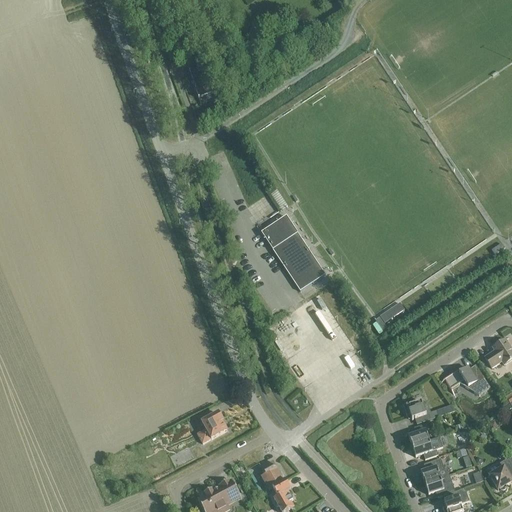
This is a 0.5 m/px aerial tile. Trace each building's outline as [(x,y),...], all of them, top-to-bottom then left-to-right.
[(203,63),(201,63),(199,56),(187,60),(190,67),(189,67),(191,74),(200,98),(214,93),(203,63)] [(286,218),(261,234),(300,293),(325,276),(286,218)] [(400,305),(380,318),(381,319),(385,325),(404,312),(400,305)] [(379,319),(376,322),(382,332),(386,329),(379,319)] [(485,359),(492,370),(502,363),(504,366),(511,360),(511,350),(505,341),(494,348),(496,352),(485,359)] [(463,369),(439,384),(440,385),(445,382),(454,396),(455,396),(451,391),(460,385),(478,397),(490,389),(476,367),(470,371),(468,369),(465,371),(463,369)] [(431,415),(428,408),(424,409),(421,402),(413,405),(413,403),(403,407),(407,417),(410,416),(412,422),(431,415)] [(438,419),(456,413),(452,407),(436,412),(438,419)] [(509,407),(502,411),(504,415),(511,411),(509,407)] [(202,445),(227,431),(221,421),(223,420),(221,416),(218,416),(218,415),(201,424),(206,432),(198,437),(202,445)] [(495,424),(489,427),(492,434),(498,430),(495,424)] [(416,435),(408,438),(412,448),(429,442),(425,432),(429,431),(427,425),(414,429),(416,435)] [(439,439),(429,442),(412,448),(415,458),(423,456),(425,461),(438,457),(436,449),(442,447),(439,439)] [(425,485),(449,476),(447,470),(444,471),(441,460),(424,466),(426,472),(421,473),(424,482),(425,485)] [(511,480),(511,467),(508,460),(495,468),(498,472),(490,477),(498,491),(499,491),(501,492),(503,492),(505,491),(506,489),(506,487),(511,482),(511,481),(511,480)] [(262,470),(265,475),(276,469),(273,463),(262,470)] [(265,475),(261,478),(269,492),(272,490),(284,483),(276,469),(265,475)] [(477,481),(483,479),(481,471),(475,472),(477,481)] [(449,476),(425,485),(426,488),(428,496),(435,494),(437,499),(448,496),(455,493),(449,476)] [(228,507),(241,500),(232,483),(231,483),(230,481),(218,488),(219,490),(213,493),(211,491),(204,495),(205,497),(198,501),(203,511),(227,511),(230,511),(228,507)] [(284,483),(272,490),(277,497),(273,499),(274,500),(280,511),(287,511),(291,510),(288,504),(293,501),(293,499),(291,496),(289,495),(288,492),(290,490),(285,482),(284,483)] [(455,493),(448,496),(450,502),(444,504),(446,509),(443,510),(442,510),(443,511),(463,511),(461,506),(469,503),(465,490),(455,493)]
